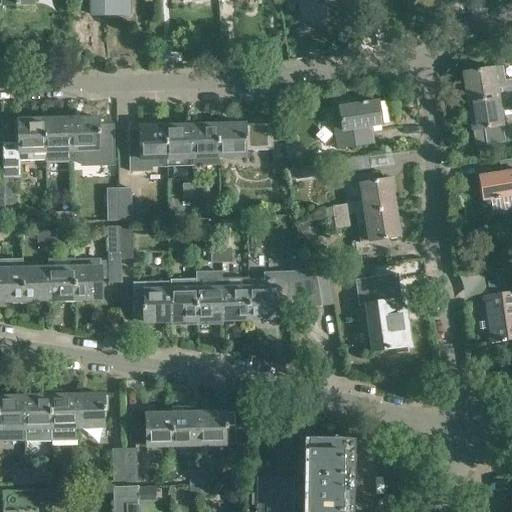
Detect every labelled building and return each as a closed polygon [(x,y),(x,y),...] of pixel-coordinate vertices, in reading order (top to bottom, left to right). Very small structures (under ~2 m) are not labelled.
[(125,14),(125,0),(89,0),(90,15),(125,14)] [(299,0),(302,20),(326,17),(324,2),(333,0),(299,0)] [(503,67),(462,73),(467,102),(507,95),(511,94),(511,79),(505,80),(503,67)] [(511,94),(507,95),(467,102),(472,131),(484,129),(486,146),(505,142),(500,112),(511,109),(511,94)] [(339,108),(330,109),(336,150),(361,146),(360,134),(366,133),(366,127),(381,125),(378,102),(339,107),(339,108)] [(70,118),(70,151),(106,150),(105,118),(96,118),(96,117),(70,118)] [(3,148),(4,177),(21,177),(20,160),(45,160),(44,118),(18,119),(14,119),(14,143),(3,143),(3,148)] [(44,118),(45,160),(46,160),(46,151),(70,151),(70,118),(44,118)] [(218,125),(218,165),(220,165),(219,157),(245,156),(245,150),(272,150),(275,173),(288,172),(285,140),(273,141),(271,124),(244,124),(218,125)] [(218,125),(192,126),(193,166),(218,165),(218,125)] [(192,126),(165,127),(167,159),(167,167),(193,166),(192,126)] [(167,159),(165,127),(139,127),(139,130),(129,130),(130,168),(153,167),(153,159),(167,159)] [(302,167),(299,142),(285,144),(288,169),(289,169),(302,167)] [(370,169),(368,157),(348,160),(349,171),(370,169)] [(491,199),(492,210),(511,207),(511,204),(510,195),(511,194),(511,159),(499,161),(501,173),(479,177),(483,200),(491,199)] [(289,169),(290,179),(314,176),(313,166),(302,167),(289,169)] [(358,184),(363,213),(394,208),(389,179),(376,181),(375,174),(359,176),(360,184),(358,184)] [(56,192),(56,177),(45,178),(46,193),(56,192)] [(182,184),(182,199),(204,199),(203,183),(182,184)] [(119,221),(118,189),(107,190),(108,221),(119,221)] [(118,189),(119,221),(132,220),(131,189),(118,189)] [(331,207),(333,218),(347,216),(345,205),(331,207)] [(363,213),(356,214),(360,242),(355,243),(358,255),(391,251),(389,239),(399,237),(394,208),(363,213)] [(347,216),(333,218),(335,229),(349,227),(347,216)] [(120,258),(119,226),(108,226),(109,256),(109,259),(120,258)] [(119,226),(120,258),(133,258),(132,226),(119,226)] [(46,229),(46,244),(57,243),(57,228),(46,229)] [(46,244),(46,229),(36,229),(36,244),(46,244)] [(220,249),(221,263),(232,263),(231,249),(230,249),(230,240),(222,240),(222,248),(220,249)] [(221,263),(220,249),(210,249),(210,264),(221,263)] [(74,267),(75,300),(101,299),(101,279),(107,279),(107,283),(121,283),(120,258),(109,259),(109,256),(107,256),(107,261),(101,261),(101,259),(75,259),(75,267),(74,267)] [(21,268),(24,268),(23,259),(0,259),(0,301),(22,301),(21,268)] [(21,268),(22,301),(47,300),(47,267),(24,268),(21,268)] [(74,267),(47,267),(47,300),(75,300),(74,267)] [(249,278),(248,278),(249,287),(249,319),(275,318),(274,302),(289,302),(295,302),(292,278),(304,276),(306,275),(306,271),(288,271),(263,272),(263,279),(249,280),(249,278)] [(221,272),(195,273),(195,281),(196,289),(196,325),(213,324),(213,320),(222,320),(221,288),(221,278),(221,272)] [(327,272),(315,274),(320,306),(332,304),(327,272)] [(306,275),(304,276),(305,287),(308,308),(320,306),(315,274),(306,275)] [(304,276),(292,278),(295,302),(296,310),(308,308),(305,287),(304,276)] [(395,348),(395,354),(407,353),(406,346),(411,346),(404,299),(385,302),(379,285),(376,286),(373,277),(354,280),(357,306),(364,305),(371,352),(395,348)] [(248,278),(221,278),(221,288),(222,320),(249,319),(249,287),(248,278)] [(511,280),(488,282),(490,295),(482,296),(489,343),(511,339),(511,280)] [(195,281),(170,281),(170,282),(170,289),(171,321),(180,321),(180,325),(196,325),(196,289),(195,281)] [(134,296),(132,296),(133,321),(134,321),(134,322),(171,321),(170,289),(170,282),(134,282),(134,296)] [(77,396),(77,428),(104,427),(103,395),(77,396)] [(25,397),(27,442),(53,441),(52,396),(25,397)] [(78,441),(77,428),(77,396),(52,396),(53,441),(78,441)] [(27,442),(25,397),(0,397),(0,441),(26,441),(26,442),(27,442)] [(172,408),(172,414),(173,446),(199,446),(198,413),(189,414),(189,408),(172,408)] [(198,413),(199,446),(236,445),(235,413),(198,413)] [(173,446),(172,414),(146,414),(147,447),(173,446)] [(307,491),(293,490),(293,478),(256,478),(254,511),(292,511),(293,506),(306,506),(306,511),(346,511),(348,439),(308,438),(307,491)] [(124,449),(125,481),(138,480),(137,448),(124,449)] [(125,481),(124,449),(113,449),(114,481),(125,481)] [(66,469),(67,484),(78,483),(78,468),(66,469)] [(28,485),(27,470),(16,470),(16,472),(10,472),(10,484),(16,484),(16,485),(28,485)] [(27,470),(28,485),(37,485),(37,470),(27,470)] [(190,471),(190,485),(200,485),(200,471),(190,471)] [(200,471),(200,485),(211,485),(211,471),(200,471)] [(155,485),(140,485),(140,498),(155,498),(155,485)] [(200,485),(190,485),(190,498),(201,498),(200,485)] [(211,485),(200,485),(201,498),(211,498),(211,485)] [(125,487),(126,511),(138,511),(138,486),(125,487)] [(126,511),(125,487),(114,487),(114,511),(126,511)] [(50,504),(50,489),(39,490),(39,504),(50,504)] [(50,489),(50,504),(60,503),(60,489),(50,489)]
